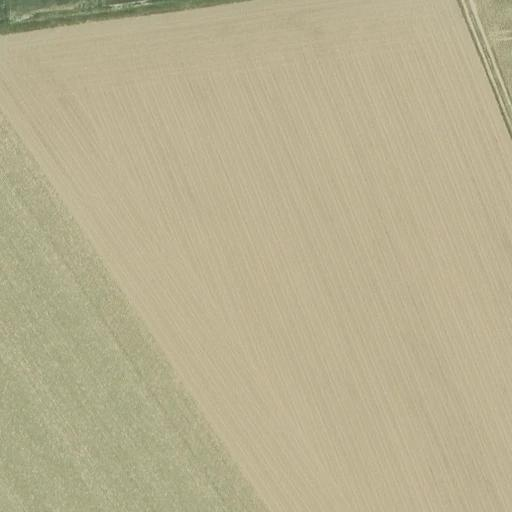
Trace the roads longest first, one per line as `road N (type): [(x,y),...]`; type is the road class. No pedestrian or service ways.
road 1 (track): [(0,33),(211,0)]
road 2 (track): [(511,120),(464,0)]
